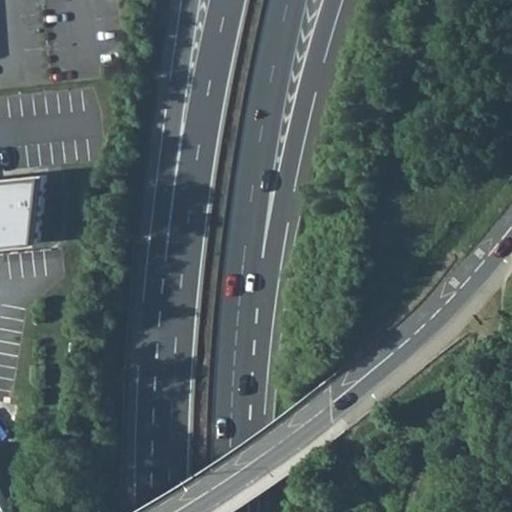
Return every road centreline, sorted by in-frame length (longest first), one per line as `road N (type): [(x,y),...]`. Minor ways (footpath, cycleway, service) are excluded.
road 1 (tertiary): [(181,511),(335,406),(417,336),(511,231)]
road 2 (trunk): [(240,286),(275,234),(332,0)]
road 3 (trunk): [(190,0),(158,239),(178,296)]
road 4 (trunk): [(227,0),(178,296)]
road 5 (trunk): [(240,286),(289,0)]
road 6 (trunk): [(230,511),(240,286)]
road 7 (trunk): [(178,296),(170,511)]
